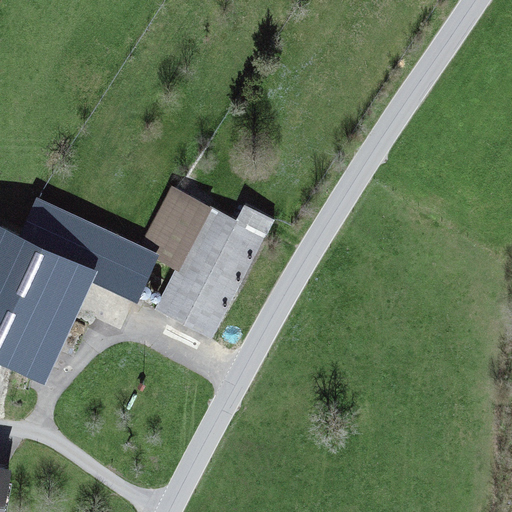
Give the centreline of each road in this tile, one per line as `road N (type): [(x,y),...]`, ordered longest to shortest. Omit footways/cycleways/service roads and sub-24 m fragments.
road 1 (unclassified): [(471,0),(337,206),(167,511)]
road 2 (unclassified): [(0,439),(108,473),(159,511)]
